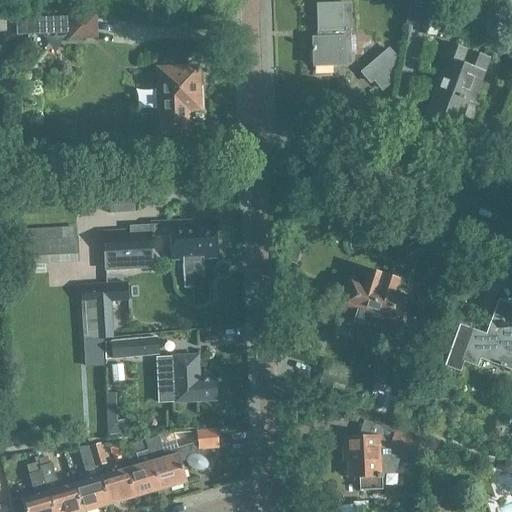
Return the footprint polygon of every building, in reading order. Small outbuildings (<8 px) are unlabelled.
[(428,30),(432,3),(430,0),(412,0),(408,27),(428,30)] [(313,67),(344,66),(351,66),(350,31),(351,31),(350,4),(317,5),(318,40),(313,40),(313,67)] [(14,19),(15,36),(69,34),(69,39),(93,38),(92,17),(14,19)] [(427,48),(436,50),(441,21),(432,20),(427,48)] [(471,104),(472,101),(488,58),(442,41),(436,57),(443,60),(424,112),(459,125),(468,102),(471,104)] [(369,86),(375,81),(383,90),(392,82),(388,78),(404,66),(388,49),(359,74),(369,86)] [(195,70),(157,72),(160,135),(186,134),(185,113),(198,113),(195,70)] [(162,237),(170,237),(171,263),(182,263),(183,289),(192,289),(193,299),(209,299),(208,280),(204,280),(203,262),(216,261),(214,222),(161,225),(162,237)] [(32,266),(78,263),(77,238),(66,238),(65,228),(9,232),(11,267),(32,266)] [(149,232),(102,234),(103,258),(150,256),(149,232)] [(399,282),(365,271),(361,284),(349,280),(338,314),(395,333),(407,299),(394,295),(399,282)] [(86,340),(112,339),(110,304),(128,303),(127,283),(80,286),(80,304),(77,304),(78,320),(85,320),(86,340)] [(442,293),(428,289),(420,317),(433,321),(442,293)] [(486,335),(473,330),(459,325),(444,366),(460,372),(464,361),(475,365),(478,357),(511,370),(511,368),(511,305),(499,301),(486,335)] [(111,343),(113,359),(158,355),(157,339),(111,343)] [(196,357),(172,358),(174,403),(216,402),(215,382),(197,382),(196,357)] [(320,378),(316,392),(343,400),(347,386),(320,378)] [(144,441),(159,492),(186,484),(180,463),(186,461),(187,463),(189,467),(192,470),(196,471),(200,472),(203,472),(207,470),(209,466),(208,463),(205,459),(201,456),(201,450),(219,449),(218,430),(196,431),(197,443),(162,453),(158,437),(144,441)] [(388,448),(416,458),(422,441),(395,431),(388,448)] [(381,475),(376,475),(375,460),(380,460),(379,436),(342,437),(343,456),(347,456),(348,477),(358,476),(359,491),(382,490),(381,475)] [(134,499),(159,492),(144,441),(132,444),(139,468),(126,472),(134,499)] [(90,447),(97,467),(106,464),(100,444),(90,447)] [(100,479),(97,467),(90,447),(77,448),(87,483),(73,487),(79,511),(90,511),(108,507),(100,479)] [(79,511),(73,487),(68,489),(56,478),(52,464),(49,464),(47,457),(37,460),(40,471),(52,511),(79,511)] [(52,511),(40,471),(28,475),(35,498),(20,503),(23,511),(52,511)] [(134,499),(126,472),(100,479),(108,507),(134,499)]
